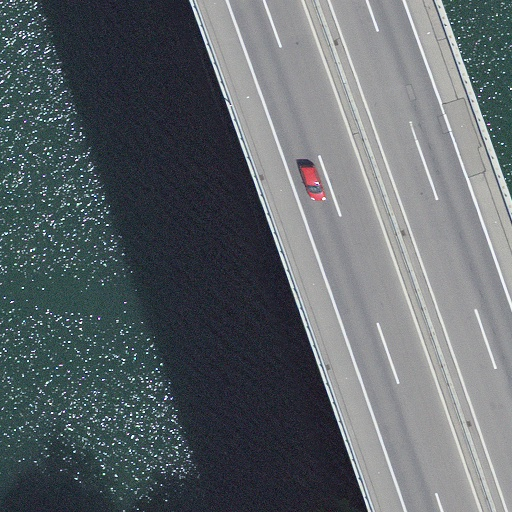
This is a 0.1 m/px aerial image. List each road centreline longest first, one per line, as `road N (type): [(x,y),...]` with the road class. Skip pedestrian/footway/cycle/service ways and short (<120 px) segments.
road 1 (motorway): [(267,0),(444,511)]
road 2 (motorway): [(511,418),(365,0)]
